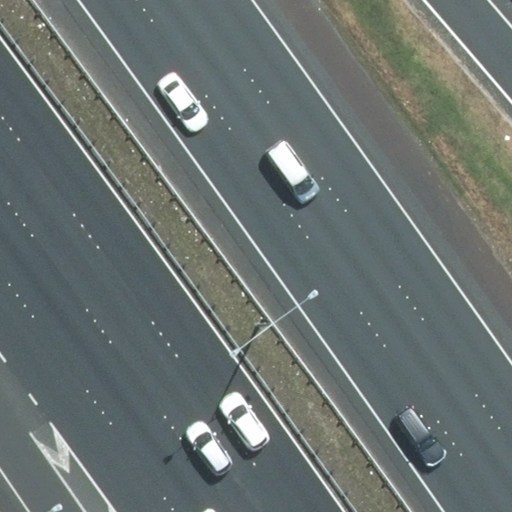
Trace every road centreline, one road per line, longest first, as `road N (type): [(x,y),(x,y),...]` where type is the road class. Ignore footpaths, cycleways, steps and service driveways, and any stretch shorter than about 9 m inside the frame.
road 1 (motorway): [(138,0),(500,511)]
road 2 (motorway): [(287,511),(0,114)]
road 3 (motorway): [(59,511),(14,446),(0,399)]
